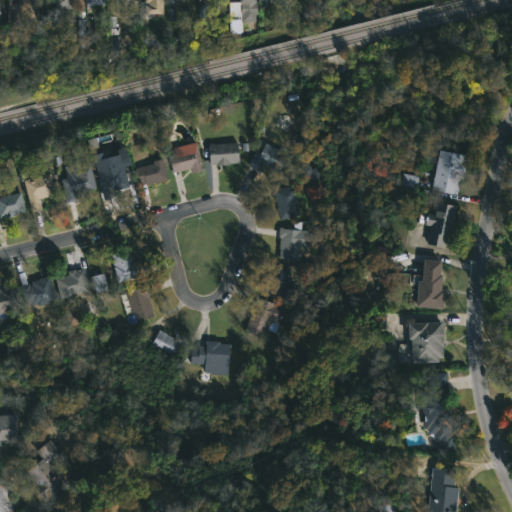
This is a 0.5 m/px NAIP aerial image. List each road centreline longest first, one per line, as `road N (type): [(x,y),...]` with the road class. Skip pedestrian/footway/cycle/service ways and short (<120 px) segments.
road 1 (residential): [(511,118),(481,256),(473,363),(511,510)]
road 2 (residential): [(181,211),(164,220),(188,300),(221,300),(245,251),(250,219),(235,203),(181,211)]
road 3 (residential): [(164,220),(0,257)]
